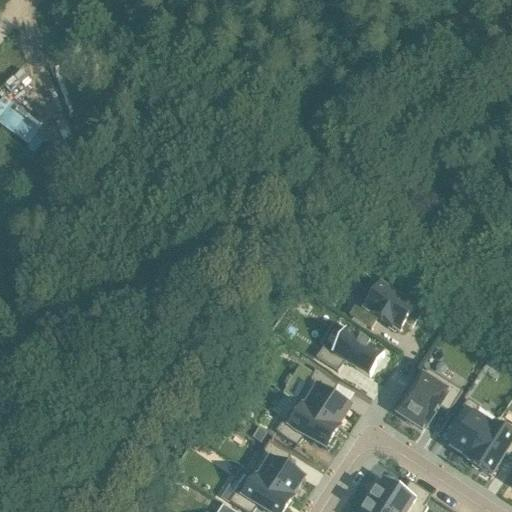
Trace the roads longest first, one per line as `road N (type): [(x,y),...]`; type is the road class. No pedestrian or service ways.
road 1 (track): [(90,511),(201,343),(334,167)]
road 2 (track): [(55,0),(334,167)]
road 3 (residential): [(492,511),(375,435),(325,511)]
road 4 (track): [(511,280),(334,167)]
road 5 (track): [(334,167),(420,80)]
road 6 (track): [(420,80),(510,0)]
